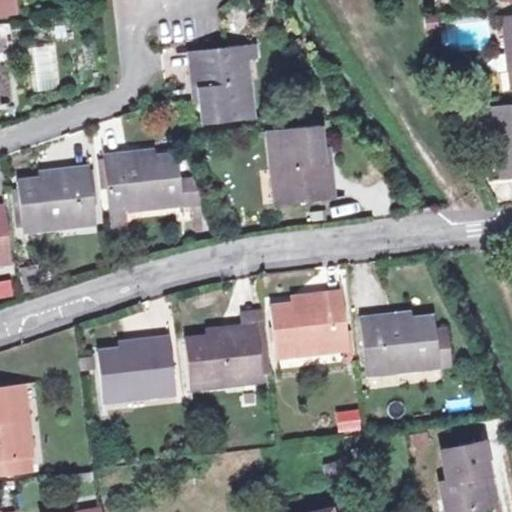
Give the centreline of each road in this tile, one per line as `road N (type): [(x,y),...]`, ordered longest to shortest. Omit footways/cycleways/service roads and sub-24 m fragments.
road 1 (residential): [(511,213),(202,257),(0,322)]
road 2 (residential): [(0,139),(108,104),(140,76),(135,4)]
